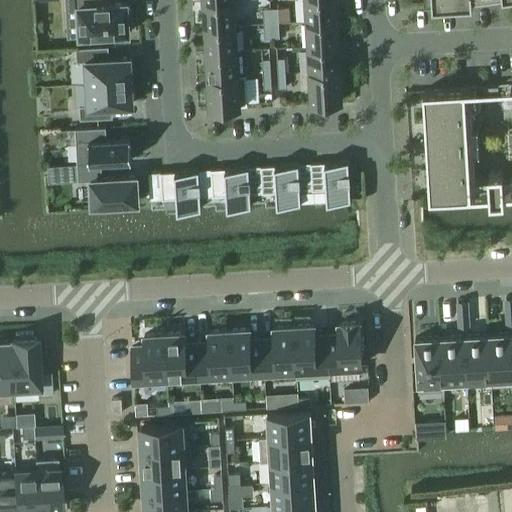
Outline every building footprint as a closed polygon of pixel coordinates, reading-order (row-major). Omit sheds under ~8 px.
[(97,0),(66,0),(67,6),(79,5),(80,35),(93,34),(93,38),(108,37),(108,33),(128,32),(128,27),(131,27),(130,7),(127,7),(127,2),(110,3),(110,2),(98,2),(97,0)] [(233,0),(224,0),(204,1),(205,26),(235,25),(233,0)] [(305,0),(307,20),(337,18),(335,0),(305,0)] [(270,8),(271,22),(275,22),(278,22),(278,7),(274,7),(270,8)] [(267,8),(263,8),(264,23),(267,23),(271,22),(270,8),(267,8)] [(308,45),(338,44),(337,18),(307,20),(308,45)] [(267,23),(264,23),(265,37),(268,37),(272,37),(271,22),(267,23)] [(271,22),(272,37),(276,37),(279,37),(278,22),(275,22),(271,22)] [(205,26),(207,52),(237,50),(235,25),(205,26)] [(308,45),(310,71),(340,69),(338,44),(308,45)] [(87,83),(132,80),(132,79),(131,79),(130,57),(101,58),(101,46),(76,48),(77,60),(86,60),(87,83)] [(237,50),(207,52),(208,77),(238,75),(238,74),(237,50)] [(277,58),(278,72),(285,72),(284,57),(277,58)] [(262,59),(263,73),(270,73),(270,58),(262,59)] [(312,100),(342,98),(340,69),(310,71),(312,100)] [(278,72),(279,87),(286,87),(285,72),(278,72)] [(271,88),(270,73),(263,73),(264,88),(271,88)] [(238,74),(238,75),(208,77),(210,106),(240,105),(247,104),(245,74),(238,74)] [(132,80),(87,83),(89,106),(79,106),(80,119),(105,117),(104,105),(133,104),(131,81),(132,81),(132,80)] [(511,190),(511,82),(508,83),(509,97),(511,96),(511,125),(509,125),(511,149),(511,175),(503,176),(503,169),(488,170),(489,177),(476,178),(475,151),(479,150),(478,127),(474,127),(472,100),(477,99),(476,85),(424,88),(430,196),(490,192),(490,199),(505,198),(504,191),(511,190)] [(75,128),(77,162),(101,161),(132,159),(131,136),(107,138),(106,126),(75,128)] [(312,181),(300,182),(300,190),(326,188),(327,200),(351,199),(348,160),(310,162),(312,181)] [(102,177),(101,161),(77,162),(78,180),(91,179),(92,203),(94,203),(94,207),(122,205),(122,201),(138,200),(137,175),(102,177)] [(262,184),(250,185),(250,193),(277,191),(277,203),(301,202),(300,190),(300,182),(298,163),(261,165),(262,184)] [(212,187),(200,188),(200,196),(227,194),(227,206),(251,205),(250,193),(250,185),(249,166),(211,168),(212,187)] [(199,169),(161,171),(162,190),(150,191),(150,199),(177,197),(177,209),(201,208),(200,196),(200,188),(199,169)] [(458,301),(459,313),(467,313),(467,301),(458,301)] [(468,325),(467,313),(459,313),(460,325),(468,325)] [(339,335),(327,335),(329,366),(362,364),(360,321),(338,323),(339,335)] [(297,378),(330,376),(327,335),(315,336),(314,324),(294,325),(297,368),(297,378)] [(297,368),(294,325),(274,326),(274,338),(262,339),(264,370),(297,368)] [(252,371),(264,370),(262,339),(250,340),(250,328),(229,329),(232,372),(232,377),(253,376),(252,371)] [(200,374),(232,372),(229,329),(209,330),(210,342),(198,343),(200,374)] [(511,331),(488,333),(491,378),(511,376),(511,331)] [(167,376),(200,374),(198,343),(186,344),(185,332),(165,333),(167,376)] [(167,376),(165,345),(165,333),(144,334),(145,346),(132,347),(134,378),(147,377),(147,382),(168,381),(167,376)] [(488,333),(464,334),(467,380),(491,378),(488,333)] [(467,380),(464,334),(440,336),(443,381),(467,380)] [(12,340),(11,340),(14,391),(39,390),(39,395),(52,394),(51,366),(38,367),(36,336),(12,338),(12,340)] [(419,392),(444,391),(443,381),(440,336),(416,337),(418,382),(419,392)] [(0,392),(14,391),(11,340),(0,340),(0,392)] [(344,387),(345,401),(369,400),(368,386),(344,387)] [(298,391),(266,393),(267,407),(287,406),(299,405),(298,397),(298,395),(298,391)] [(298,397),(299,405),(311,404),(310,394),(298,395),(298,397)] [(234,395),(201,397),(202,411),(222,410),(235,409),(234,401),(234,397),(234,395)] [(122,398),(112,398),(112,413),(122,412),(122,398)] [(201,398),(169,400),(169,401),(169,403),(169,405),(170,413),(181,412),(189,412),(201,411),(201,398)] [(234,401),(235,409),(246,408),(246,400),(234,401)] [(147,402),(135,402),(136,415),(148,414),(147,402)] [(169,403),(157,404),(158,414),(170,413),(169,405),(169,403)] [(265,413),(266,437),(312,434),(310,410),(265,413)] [(511,412),(494,414),(495,429),(511,428),(511,412)] [(468,417),(455,417),(456,430),(469,429),(468,417)] [(445,419),(415,421),(416,438),(418,438),(446,436),(446,435),(445,419)] [(186,423),(141,426),(142,448),(188,445),(186,423)] [(41,424),(33,425),(34,435),(34,437),(42,436),(41,424)] [(34,435),(33,425),(21,426),(22,436),(34,435)] [(226,439),(236,439),(235,427),(225,427),(226,439)] [(210,444),(220,444),(219,432),(209,432),(210,444)] [(266,437),(259,437),(261,460),(268,460),(313,457),(312,434),(266,437)] [(236,439),(226,439),(227,451),(237,451),(236,439)] [(220,444),(210,444),(211,456),(221,456),(220,444)] [(142,448),(143,470),(189,467),(188,445),(142,448)] [(58,457),(35,458),(36,467),(38,509),(61,507),(58,457)] [(313,457),(268,460),(269,482),(314,480),(313,457)] [(36,467),(14,468),(17,510),(38,509),(36,467)] [(143,470),(145,491),(186,489),(185,467),(143,470)] [(16,510),(17,510),(14,468),(0,468),(0,508),(16,507),(16,510)] [(236,484),(239,484),(238,472),(228,473),(229,485),(236,484)] [(213,487),(223,487),(222,475),(212,475),(213,487)] [(314,480),(269,482),(270,505),(316,502),(314,480)] [(236,484),(229,485),(229,497),(237,496),(236,484)] [(223,499),(223,487),(213,487),(211,487),(211,499),(223,499)] [(146,511),(162,511),(188,510),(186,489),(145,491),(146,511)] [(268,505),(268,511),(316,511),(316,507),(316,502),(270,505),(268,505)]
